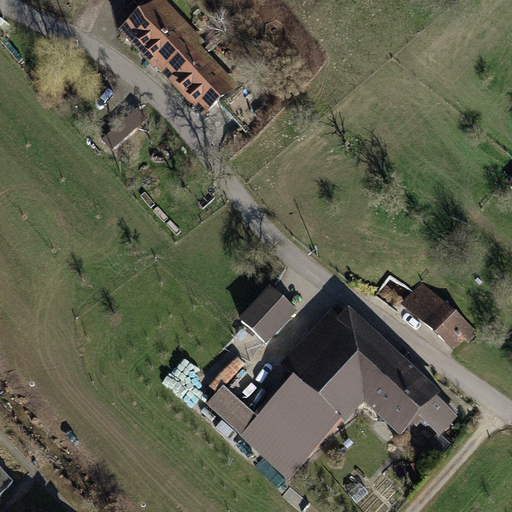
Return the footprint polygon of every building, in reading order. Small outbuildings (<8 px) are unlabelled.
[(155,0),(117,41),(168,92),(212,47),(162,0),(155,0)] [(242,75),(212,47),(168,92),(200,124),(242,75)] [(462,321),(419,283),(397,307),(449,354),(462,342),(462,321)] [(293,315),(267,291),(236,325),(263,349),(293,315)] [(335,305),(276,371),(294,385),(339,427),(342,430),(361,409),(399,443),(439,398),(335,305)] [(205,388),(214,396),(219,391),(243,366),(234,358),(205,388)] [(312,456),(339,427),(294,385),(258,424),(252,431),(255,433),(280,457),(284,452),(297,464),(308,452),(312,456)] [(252,431),(258,424),(219,391),(214,396),(202,409),(244,443),(255,433),(252,431)]
